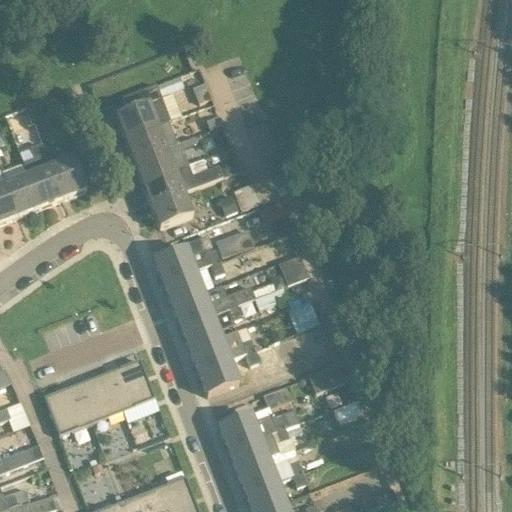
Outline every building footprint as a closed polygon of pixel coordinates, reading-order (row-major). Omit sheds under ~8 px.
[(126,115),(115,120),(124,143),(157,130),(168,126),(170,125),(156,89),(121,102),(126,115)] [(209,104),(204,92),(194,96),(190,97),(195,109),(209,104)] [(49,106),(54,119),(66,114),(62,102),(49,106)] [(30,115),(23,118),(28,129),(34,127),(30,115)] [(209,134),(219,130),(216,122),(206,126),(209,134)] [(133,165),(166,152),(176,148),(168,126),(157,130),(124,143),(133,165)] [(195,141),(179,147),(181,152),(197,146),(195,141)] [(188,170),(181,152),(179,147),(176,148),(166,152),(133,165),(142,188),(188,170)] [(62,204),(50,172),(41,148),(30,152),(34,163),(22,167),(27,180),(40,213),(62,204)] [(85,195),(78,177),(73,163),(50,172),(62,204),(85,195)] [(235,166),(218,172),(217,170),(192,180),(188,170),(142,188),(150,210),(183,197),(239,176),(235,166)] [(27,180),(5,189),(18,222),(40,213),(27,180)] [(260,208),(252,188),(233,196),(241,215),(260,208)] [(5,189),(0,190),(0,228),(18,222),(5,189)] [(159,233),(192,220),(183,197),(150,210),(159,233)] [(236,214),(230,198),(218,203),(224,219),(236,214)] [(276,243),(291,237),(284,220),(269,226),(276,243)] [(247,234),(215,246),(220,262),(253,250),(247,234)] [(182,249),(184,253),(154,265),(162,287),(192,276),(210,269),(219,265),(215,253),(211,255),(209,252),(211,251),(206,240),(182,249)] [(296,260),(278,268),(287,291),(307,283),(298,260),(296,260)] [(210,269),(215,281),(224,277),(219,265),(210,269)] [(171,310),(201,298),(192,276),(162,287),(171,310)] [(180,333),(210,321),(237,310),(254,304),(248,291),(224,301),(220,291),(201,298),(171,310),(180,333)] [(309,306),(287,314),(297,337),(318,328),(309,306)] [(189,355),(219,344),(218,342),(216,336),(234,329),(232,326),(242,322),(237,310),(227,314),(210,321),(180,333),(189,355)] [(189,355),(198,378),(227,367),(245,359),(255,355),(250,343),(240,347),(236,336),(218,342),(219,344),(189,355)] [(259,366),(255,355),(245,359),(250,370),(259,366)] [(107,378),(122,416),(154,404),(139,365),(121,372),(122,374),(108,379),(108,377),(107,378)] [(207,401),(236,389),(227,367),(198,378),(207,401)] [(346,387),(340,370),(308,382),(315,399),(346,387)] [(76,390),(91,429),(122,416),(107,378),(90,384),(91,386),(77,391),(76,390)] [(91,429),(76,390),(59,396),(60,398),(46,403),(46,402),(43,402),(59,441),(91,429)] [(291,405),(285,391),(262,400),(268,414),(291,405)] [(361,420),(355,406),(333,415),(339,429),(361,420)] [(0,426),(10,423),(6,412),(0,414),(0,426)] [(269,419),(251,426),(248,419),(218,431),(227,453),(257,442),(299,425),(293,414),(271,422),(269,419)] [(299,425),(257,442),(227,453),(236,476),(266,464),(279,459),(274,445),(277,444),(279,447),(289,443),(285,432),(299,426),(299,425)] [(148,432),(134,438),(138,448),(152,443),(148,432)] [(0,478),(10,475),(5,463),(0,465),(0,478)] [(275,487),(291,481),(301,477),(297,465),(288,468),(286,463),(268,470),(266,464),(236,476),(245,499),(275,487)] [(94,478),(103,474),(100,467),(91,470),(94,478)] [(301,477),(291,481),(296,492),(305,489),(301,477)] [(196,511),(185,482),(153,495),(159,511),(196,511)] [(249,511),(278,511),(284,510),(275,487),(245,499),(249,511)] [(0,511),(14,511),(17,511),(12,497),(3,501),(2,499),(1,500),(0,495),(0,511)] [(159,511),(153,495),(121,507),(123,511),(159,511)] [(350,511),(375,511),(378,511),(373,500),(350,510),(350,511)] [(28,508),(29,511),(54,511),(51,501),(28,508)]
